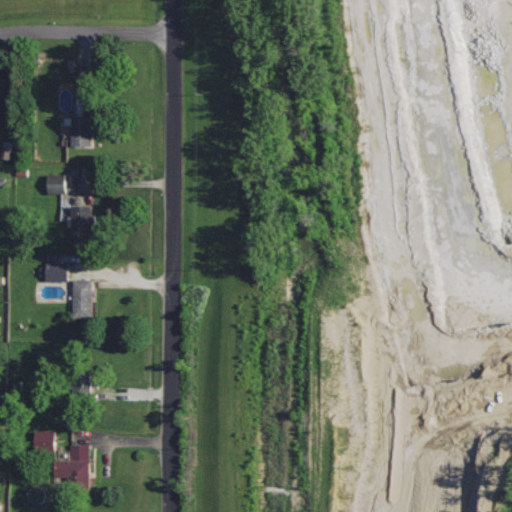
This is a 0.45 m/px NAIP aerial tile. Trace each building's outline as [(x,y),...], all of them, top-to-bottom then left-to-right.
[(94,118),(74,119),(75,147),(95,146),(94,118)] [(49,176),(50,194),(68,194),(67,175),(49,176)] [(96,243),(95,207),(74,208),(75,243),(96,243)] [(70,282),(71,265),(48,264),(48,282),(70,282)] [(95,281),(75,280),(74,319),(94,319),(95,281)] [(94,390),(94,371),(78,372),(79,390),(94,390)] [(58,432),(39,431),(38,449),(58,450),(58,432)] [(91,482),(92,445),(71,444),(71,460),(56,460),(55,477),(71,478),(71,481),(91,482)]
